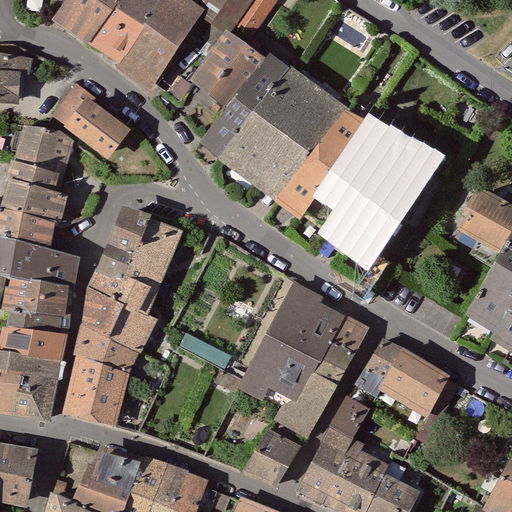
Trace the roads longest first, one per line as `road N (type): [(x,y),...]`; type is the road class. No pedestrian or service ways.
road 1 (residential): [(218,205),(146,191),(115,195),(83,284),(56,425)]
road 2 (residential): [(218,205),(142,108),(60,46),(10,30),(0,11)]
road 3 (residential): [(56,425),(165,453),(278,500)]
road 4 (residential): [(278,500),(383,318)]
road 5 (residential): [(383,318),(218,205)]
road 6 (residential): [(358,0),(511,99)]
road 7 (residential): [(511,393),(383,318)]
